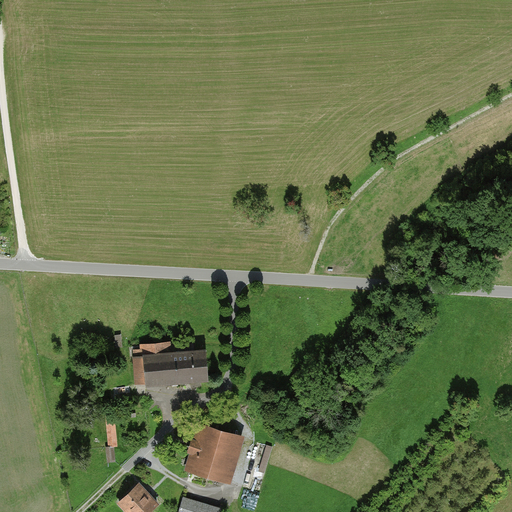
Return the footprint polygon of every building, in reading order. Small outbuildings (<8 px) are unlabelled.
[(210,381),(208,348),(142,354),(142,348),(130,349),(133,382),(145,381),(145,387),(210,381)] [(107,422),(109,445),(118,444),(116,421),(107,422)] [(233,479),(245,434),(197,422),(186,467),(233,479)] [(269,443),(260,470),(266,472),(275,445),(269,443)] [(108,461),(117,461),(117,445),(108,445),(108,461)] [(156,511),(164,505),(144,483),(121,503),(129,511),(156,511)] [(224,511),(225,509),(185,496),(180,511),(224,511)]
